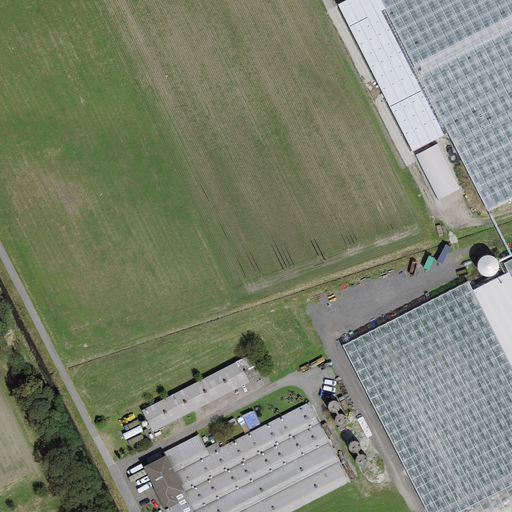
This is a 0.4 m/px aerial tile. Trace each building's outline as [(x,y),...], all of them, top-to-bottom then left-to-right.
[(511,0),(345,0),(344,1),(410,152),(453,134),(485,208),(511,196),(511,0)] [(511,256),(501,262),(497,253),(482,253),(481,272),(507,273),(474,288),(471,282),(347,340),(427,511),(509,511),(510,511),(498,511),(491,497),(511,487),(511,256)] [(250,355),(141,412),(152,433),(261,377),(250,355)] [(163,453),(165,458),(167,457),(193,511),(289,511),(350,482),(310,403),(219,448),(217,442),(205,449),(198,435),(163,453)] [(250,429),(261,424),(254,409),(243,415),(250,429)] [(165,458),(143,468),(164,511),(193,511),(167,457),(165,458)]
